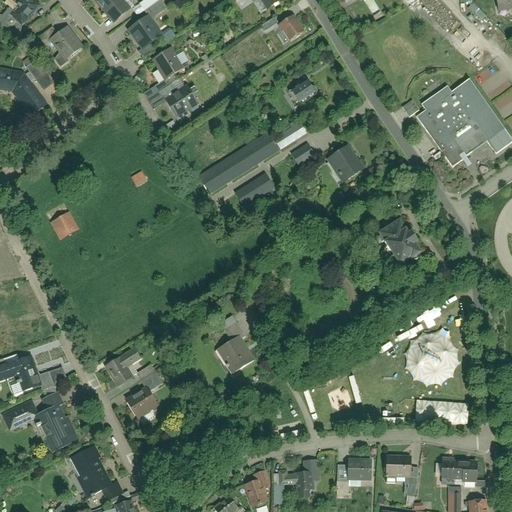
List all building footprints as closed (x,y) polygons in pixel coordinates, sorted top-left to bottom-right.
[(31,0),(0,0),(0,4),(2,6),(0,7),(0,19),(12,30),(21,20),(30,10),(26,7),(31,0)] [(86,0),(107,25),(128,7),(133,13),(139,9),(149,0),(136,0),(132,5),(127,0),(86,0)] [(142,13),(121,31),(137,50),(158,31),(146,16),(161,4),(156,0),(149,0),(139,9),(142,13)] [(253,0),(261,11),(275,0),(253,0)] [(511,0),(491,0),(493,10),(511,6),(511,0)] [(279,43),(296,31),(281,10),(264,21),(279,43)] [(60,56),(79,44),(65,23),(54,31),(48,22),(30,34),(38,46),(48,39),(60,56)] [(163,48),(146,59),(162,82),(178,72),(163,48)] [(0,85),(0,89),(21,116),(44,98),(20,69),(0,85)] [(155,104),(166,120),(196,101),(178,72),(162,82),(170,95),(155,104)] [(290,105),(312,92),(304,78),(296,82),(290,72),(276,80),(290,105)] [(421,108),(412,115),(447,164),(481,140),(495,161),(511,148),(511,119),(501,127),(465,77),(446,90),(442,84),(417,102),(421,108)] [(406,117),(417,110),(410,100),(399,107),(406,117)] [(277,151),(304,134),(297,123),(270,140),(277,151)] [(194,174),(206,192),(273,149),(262,130),(194,174)] [(346,140),(320,158),(337,182),(363,164),(346,140)] [(298,169),(312,155),(305,148),(291,162),(298,169)] [(133,168),(124,174),(130,182),(138,176),(133,168)] [(238,201),(268,184),(261,172),(231,189),(238,201)] [(67,206),(47,216),(57,237),(77,227),(67,206)] [(385,274),(391,270),(416,254),(391,213),(365,230),(381,254),(375,257),(385,274)] [(0,271),(9,268),(0,248),(0,271)] [(237,331),(209,350),(226,375),(254,356),(237,331)] [(101,367),(115,388),(134,376),(127,365),(140,356),(134,346),(101,367)] [(0,381),(3,381),(9,396),(41,385),(30,354),(0,364),(0,381)] [(30,415),(45,443),(71,429),(56,399),(61,397),(54,384),(40,391),(44,400),(36,404),(30,392),(0,407),(0,413),(7,427),(30,415)] [(144,385),(123,400),(136,420),(158,405),(144,385)] [(83,442),(66,454),(76,468),(65,476),(78,495),(92,485),(102,498),(116,488),(93,457),(83,442)] [(392,471),(408,471),(408,450),(380,449),(380,477),(391,477),(392,471)] [(341,475),(368,475),(368,454),(341,453),(341,475)] [(449,453),(435,453),(435,477),(460,478),(460,483),(470,484),(471,480),(480,480),(481,473),(474,473),(475,458),(449,458),(449,453)] [(290,480),(291,493),(303,491),(302,485),(309,485),(308,479),(315,478),(312,455),(285,458),(286,467),(275,468),(276,481),(290,480)] [(234,479),(243,504),(264,496),(260,484),(265,482),(258,463),(247,468),(249,474),(234,479)] [(481,511),(480,491),(462,492),(464,506),(451,506),(454,484),(445,484),(443,510),(443,511),(481,511)] [(213,511),(233,511),(226,506),(232,500),(220,489),(205,505),(213,511)] [(92,511),(138,511),(133,492),(111,498),(113,504),(92,510),(92,511)]
